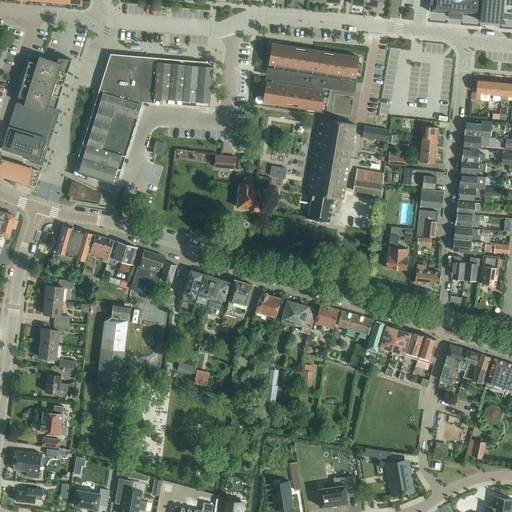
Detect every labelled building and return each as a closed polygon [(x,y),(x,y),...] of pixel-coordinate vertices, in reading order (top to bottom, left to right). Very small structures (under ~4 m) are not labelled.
[(511,0),(430,0),(430,4),(430,12),(449,14),(448,17),(462,18),(462,15),(478,16),(478,20),(491,21),(497,21),(504,22),(504,19),(511,19),(511,0)] [(274,65),(272,78),(271,82),(266,81),(265,88),(261,87),(260,94),(265,95),(264,102),(322,111),(323,104),(327,104),(328,97),(324,96),(325,90),(324,90),(324,86),(349,89),(351,77),(356,77),(357,71),(361,71),(362,64),(358,63),(359,57),(272,44),(271,50),(267,50),(266,57),(270,58),(269,64),(274,65)] [(114,59),(156,62),(157,57),(111,53),(99,90),(103,91),(114,59)] [(40,110),(54,115),(57,105),(72,59),(44,57),(39,56),(39,57),(31,54),(16,103),(40,110)] [(182,105),(185,65),(171,63),(164,63),(156,62),(114,59),(103,91),(88,141),(82,158),(120,170),(126,152),(143,101),(153,102),(168,103),(175,104),(182,105)] [(185,65),(182,105),(189,105),(196,106),(197,89),(198,77),(199,66),(185,65)] [(197,89),(196,106),(210,107),(213,67),(199,66),(198,77),(197,89)] [(482,94),(488,94),(489,82),(477,81),(476,93),(476,100),(481,100),(482,94)] [(489,82),(488,94),(501,95),(502,83),(489,82)] [(511,83),(502,83),(501,95),(501,96),(501,102),(507,103),(508,96),(511,96),(511,83)] [(16,103),(9,126),(40,135),(47,137),(54,115),(40,110),(16,103)] [(422,133),(422,137),(437,139),(438,127),(436,127),(437,120),(421,118),(420,133),(422,133)] [(343,199),(355,125),(319,119),(307,192),(312,193),(308,218),(330,222),(334,198),(343,199)] [(466,122),(465,134),(491,137),(492,125),(466,122)] [(390,130),(387,129),(365,125),(363,136),(388,141),(390,130)] [(9,126),(2,149),(40,161),(47,137),(40,135),(9,126)] [(465,134),(464,147),(480,148),(480,145),(483,145),(483,146),(489,146),(489,138),(483,137),(483,136),(491,137),(465,134)] [(422,137),(420,149),(436,150),(437,139),(422,137)] [(156,142),(154,151),(154,153),(163,155),(166,144),(156,142)] [(436,150),(420,149),(419,161),(435,163),(436,150)] [(463,149),(462,161),(478,162),(479,161),(485,162),(485,154),(479,154),(479,151),(463,149)] [(503,163),(511,164),(511,154),(504,153),(503,163)] [(234,169),(234,167),(235,157),(215,155),(214,168),(234,169)] [(82,158),(78,173),(116,185),(121,170),(82,158)] [(2,159),(0,166),(0,175),(12,179),(10,183),(14,185),(15,182),(25,185),(26,184),(36,187),(41,171),(2,159)] [(462,161),(461,172),(477,174),(477,171),(485,172),(486,164),(478,163),(478,162),(462,161)] [(273,165),(271,176),(286,179),(288,168),(273,165)] [(357,169),(355,179),(354,191),(380,195),(384,173),(357,169)] [(461,175),(459,187),(478,189),(478,186),(476,186),(477,181),(483,181),(483,177),(461,175)] [(423,176),(422,187),(435,189),(436,177),(423,176)] [(263,204),(264,197),(260,197),(261,191),(252,190),(253,179),(243,178),(242,184),(240,184),(238,207),(250,209),(252,211),(256,211),(257,209),(259,209),(259,204),(263,204)] [(70,197),(69,201),(77,203),(79,203),(98,206),(101,195),(102,193),(90,188),(84,186),(75,182),(70,197)] [(273,187),(271,195),(273,195),(278,196),(279,188),(273,187)] [(459,187),(458,199),(475,200),(475,197),(477,197),(478,189),(459,187)] [(419,205),(439,208),(441,208),(443,192),(421,189),(419,205)] [(458,201),(457,213),(480,215),(474,215),(475,210),(480,210),(481,203),(458,201)] [(417,235),(431,237),(436,237),(438,212),(419,210),(417,235)] [(5,212),(0,231),(0,247),(3,248),(6,239),(10,240),(11,235),(10,235),(12,228),(16,229),(18,222),(14,221),(16,216),(5,212)] [(457,213),(456,225),(479,227),(480,215),(457,213)] [(57,251),(56,252),(66,255),(67,253),(76,256),(75,258),(77,259),(85,261),(93,234),(86,232),(83,231),(83,232),(73,229),(66,227),(64,226),(63,229),(57,251)] [(455,227),(454,239),(477,241),(478,230),(455,227)] [(478,230),(477,241),(480,241),(481,235),(489,236),(490,230),(481,229),(481,230),(478,230)] [(107,263),(114,240),(95,234),(89,254),(103,258),(102,262),(107,263)] [(389,247),(388,255),(387,255),(386,268),(407,270),(408,257),(407,257),(408,249),(397,248),(398,235),(391,234),(389,247)] [(453,251),(455,251),(476,253),(476,248),(480,249),(480,247),(482,247),(483,242),(480,241),(477,241),(454,239),(453,251)] [(111,258),(121,261),(126,244),(116,241),(111,258)] [(485,247),(484,248),(484,252),(491,252),(492,249),(494,249),(494,253),(508,254),(509,245),(506,244),(507,244),(503,244),(485,242),(484,247),(485,247)] [(126,244),(121,261),(132,264),(137,248),(127,244),(126,244)] [(131,288),(142,292),(153,296),(155,289),(157,282),(165,257),(144,250),(139,265),(137,269),(131,288)] [(495,286),(499,257),(483,255),(481,268),(484,268),(482,284),(483,284),(485,285),(489,286),(490,285),(495,286)] [(454,256),(452,278),(463,279),(465,262),(461,262),(461,257),(454,256)] [(465,262),(463,279),(476,281),(477,266),(479,266),(480,258),(470,257),(469,263),(465,262)] [(166,262),(159,283),(157,282),(155,289),(163,291),(164,286),(166,280),(171,282),(176,265),(166,262)] [(416,283),(439,285),(441,272),(425,270),(426,265),(418,265),(416,283)] [(83,272),(83,274),(90,277),(91,274),(92,270),(85,267),(83,272)] [(190,271),(183,294),(184,294),(194,298),(195,298),(202,274),(199,274),(200,272),(193,270),(193,272),(190,271)] [(204,276),(199,291),(197,301),(208,304),(210,298),(211,298),(217,278),(206,274),(205,276),(204,276)] [(217,278),(211,298),(215,299),(215,301),(221,303),(222,298),(224,299),(229,283),(228,283),(228,281),(217,278)] [(47,285),(45,299),(45,300),(63,301),(65,287),(73,288),(73,281),(59,279),(58,286),(47,285)] [(248,305),(254,285),(234,279),(225,313),(243,318),(247,305),(248,305)] [(261,293),(256,311),(256,312),(267,315),(275,317),(276,317),(281,298),(269,295),(268,293),(264,292),(262,293),(261,293)] [(55,315),(54,322),(69,323),(70,316),(62,316),(63,301),(45,300),(45,299),(43,314),(55,315)] [(287,300),(281,319),(282,320),(281,322),(286,323),(287,325),(294,326),(294,323),(295,323),(300,304),(299,303),(298,302),(295,301),(293,302),(287,300)] [(104,321),(97,382),(121,385),(131,305),(113,303),(112,317),(104,321)] [(477,303),(475,308),(487,311),(488,306),(485,305),(480,304),(477,303)] [(300,304),(295,323),(302,326),(301,331),(309,333),(316,310),(309,307),(309,306),(300,304)] [(332,334),(339,310),(320,304),(315,323),(322,325),(321,331),(332,334)] [(342,310),(337,325),(342,327),(356,331),(366,334),(368,334),(372,319),(342,310)] [(376,353),(385,324),(375,321),(365,352),(375,355),(376,352),(376,353)] [(42,328),(40,342),(58,344),(60,330),(68,331),(69,323),(54,322),(53,329),(42,328)] [(386,326),(380,347),(392,351),(394,345),(399,328),(397,327),(396,329),(386,326)] [(392,351),(390,358),(402,362),(406,351),(406,350),(411,333),(402,330),(402,329),(400,328),(399,328),(394,345),(392,351)] [(406,350),(406,351),(418,355),(424,335),(421,335),(417,333),(412,332),(411,333),(406,350)] [(418,355),(417,359),(418,359),(430,363),(432,359),(437,339),(425,336),(424,335),(418,355)] [(39,357),(57,359),(58,344),(40,342),(39,357)] [(364,347),(356,344),(353,353),(362,356),(364,347)] [(444,363),(439,383),(442,384),(443,381),(451,383),(452,380),(454,372),(455,371),(456,372),(460,360),(464,362),(467,350),(450,344),(444,363)] [(460,360),(456,372),(459,372),(461,368),(465,369),(466,368),(473,371),(479,354),(467,350),(464,362),(460,360)] [(465,369),(463,377),(471,380),(472,379),(486,384),(486,382),(490,369),(494,359),(493,358),(493,359),(491,358),(479,354),(473,371),(466,368),(465,369)] [(60,359),(59,367),(64,367),(74,368),(75,360),(60,359)] [(486,382),(486,384),(486,386),(486,387),(487,388),(488,389),(489,389),(490,389),(491,389),(493,389),(495,388),(495,387),(498,387),(499,385),(509,388),(509,387),(511,379),(511,364),(494,359),(490,369),(486,382)] [(255,360),(253,372),(268,375),(270,362),(255,360)] [(177,371),(192,374),(194,366),(180,362),(177,371)] [(304,370),(303,379),(311,380),(312,371),(304,370)] [(196,373),(194,383),(208,386),(210,376),(196,373)] [(268,384),(265,404),(275,405),(277,386),(276,386),(278,374),(269,373),(267,384),(268,384)] [(46,392),(60,394),(61,390),(68,390),(69,383),(61,382),(62,376),(48,374),(46,392)] [(421,385),(427,387),(429,380),(423,378),(421,385)] [(450,386),(447,393),(454,395),(456,388),(450,386)] [(459,390),(457,397),(465,399),(467,392),(459,390)] [(43,412),(42,425),(40,426),(39,429),(41,431),(41,432),(60,434),(61,426),(62,419),(63,406),(55,405),(54,413),(43,412)] [(43,446),(59,447),(60,439),(43,438),(43,446)] [(486,442),(475,440),(472,456),(483,458),(486,442)] [(363,446),(361,455),(374,457),(375,448),(363,446)] [(15,450),(13,470),(27,471),(26,477),(39,478),(41,454),(41,453),(15,450)] [(77,457),(75,465),(82,466),(85,466),(86,458),(85,458),(77,457)] [(408,459),(386,463),(391,495),(414,491),(408,459)] [(61,479),(61,480),(69,480),(70,473),(66,472),(65,475),(62,475),(61,479)] [(335,486),(318,488),(321,507),(348,504),(347,492),(354,492),(352,476),(334,478),(335,486)] [(118,486),(115,503),(121,504),(119,511),(138,511),(139,510),(146,511),(147,501),(141,500),(142,491),(132,489),(133,480),(119,478),(118,486)] [(154,481),(152,494),(159,496),(161,483),(162,481),(154,479),(154,481)] [(289,481),(271,485),(276,509),(293,506),(289,481)] [(76,489),(74,506),(98,510),(99,504),(107,505),(109,489),(101,488),(100,492),(76,489)] [(17,493),(16,503),(36,505),(36,500),(41,501),(42,491),(30,490),(29,495),(17,493)] [(486,506),(484,511),(511,511),(511,506),(511,499),(495,496),(493,507),(486,506)] [(216,503),(214,511),(242,511),(244,503),(224,500),(224,504),(216,503)] [(172,508),(171,511),(211,511),(213,504),(204,503),(203,511),(176,506),(176,508),(172,508)]
